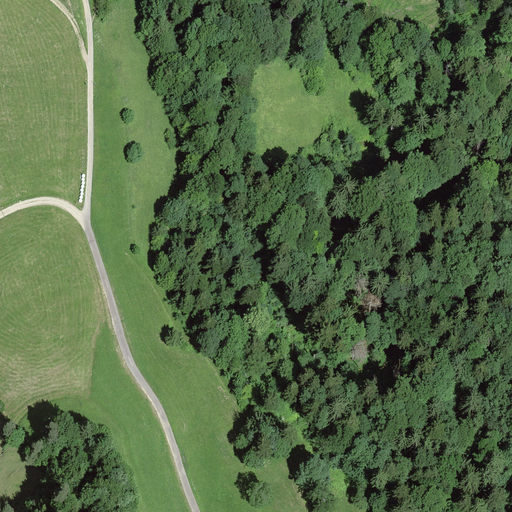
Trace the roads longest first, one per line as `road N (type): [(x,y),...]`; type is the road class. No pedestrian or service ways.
road 1 (track): [(84,218),(125,352),(165,417),(196,511)]
road 2 (track): [(146,506),(121,426),(99,401),(72,394),(41,400),(0,443)]
road 3 (track): [(85,0),(92,64),(84,218)]
